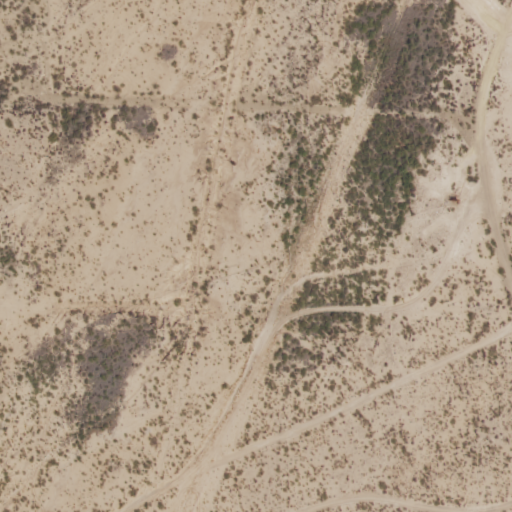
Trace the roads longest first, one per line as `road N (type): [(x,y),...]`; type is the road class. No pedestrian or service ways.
road 1 (track): [(117,511),(175,463),(252,0)]
road 2 (track): [(511,318),(500,302),(455,0)]
